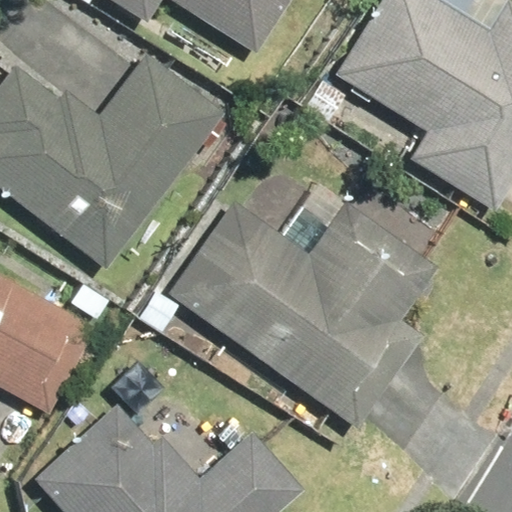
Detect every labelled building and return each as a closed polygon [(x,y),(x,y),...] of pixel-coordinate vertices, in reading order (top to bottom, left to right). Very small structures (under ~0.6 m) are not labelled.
[(104,0),(132,16),(140,0),(166,0),(240,45),(267,0),(104,0)] [(410,0),(364,0),(319,72),(413,131),(396,156),(482,211),(511,164),(511,13),(491,0),(420,0),(418,4),(410,0)] [(35,98),(0,72),(0,198),(91,264),(204,109),(132,58),(88,118),(44,86),(35,98)] [(365,307),(400,257),(327,205),(293,253),(216,200),(151,293),(339,424),(403,332),(365,307)] [(0,273),(0,391),(31,409),(83,323),(0,273)] [(259,511),(286,486),(231,431),(183,479),(145,441),(136,449),(94,406),(18,483),(46,511),(259,511)] [(333,477),(289,430),(265,452),(309,499),(333,477)]
